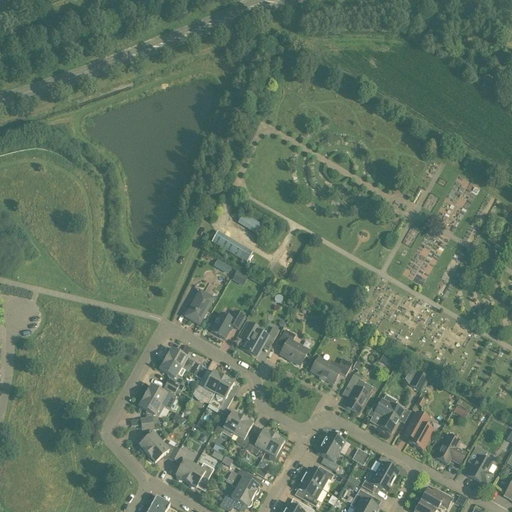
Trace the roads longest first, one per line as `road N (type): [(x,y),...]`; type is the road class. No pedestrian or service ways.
road 1 (residential): [(148,483),(105,431),(163,325),(253,373),(261,409),(307,433)]
road 2 (primary): [(0,102),(283,0)]
road 3 (residential): [(307,433),(315,420),(330,419),(420,469)]
